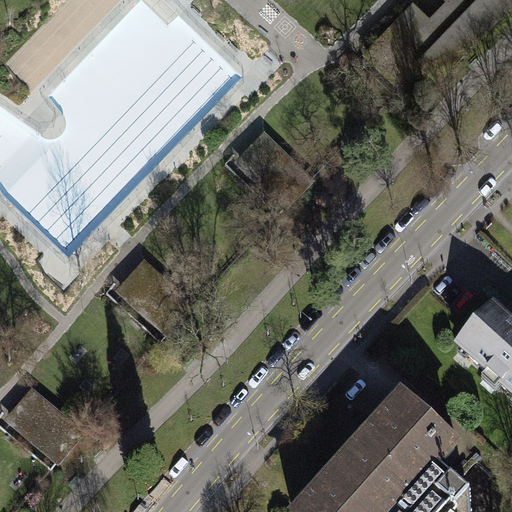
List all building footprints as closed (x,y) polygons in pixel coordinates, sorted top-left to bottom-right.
[(508,0),(450,0),(430,22),(415,7),(369,55),(403,87),(425,65),(436,75),(508,0)] [(263,142),(241,164),(287,208),(309,185),(263,142)] [(191,312),(143,269),(122,292),(170,335),(191,312)] [(511,328),(493,311),(459,349),(503,388),(511,378),(511,328)] [(511,378),(503,388),(511,395),(511,378)] [(80,438),(31,397),(11,421),(59,462),(80,438)] [(470,511),(470,498),(442,474),(438,469),(457,448),(444,436),(442,438),(403,403),(304,511),(470,511)]
